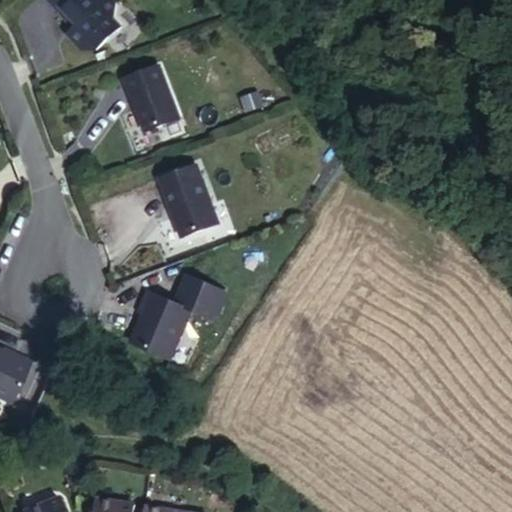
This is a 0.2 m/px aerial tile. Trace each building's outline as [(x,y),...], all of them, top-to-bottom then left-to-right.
[(73,35),(87,51),(102,51),(127,28),(120,4),(116,0),(53,0),(68,16),(71,12),(83,26),(73,35)] [(130,81),(151,134),(185,120),(165,68),(130,81)] [(165,181),(187,239),(225,225),(203,167),(165,181)] [(151,311),(137,345),(176,362),(197,313),(155,294),(148,310),(151,311)] [(0,397),(15,404),(34,363),(19,356),(18,359),(0,350),(0,397)] [(151,506),(184,511),(186,499),(152,493),(151,506)] [(23,511),(65,511),(59,497),(22,511),(23,511)] [(97,511),(134,511),(136,504),(100,498),(97,511)]
